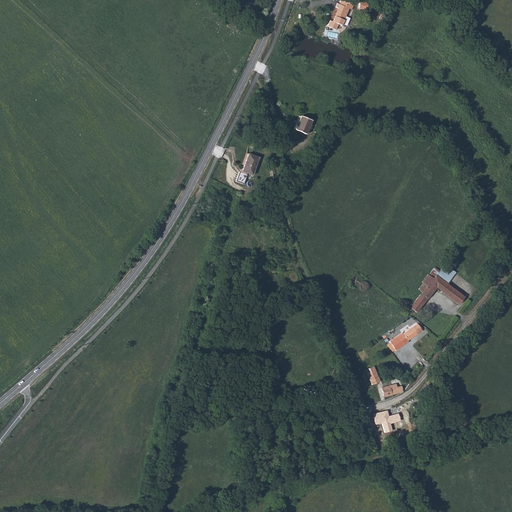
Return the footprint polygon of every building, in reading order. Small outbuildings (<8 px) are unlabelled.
[(346,7),(348,2),(343,0),(340,0),(338,3),(337,2),(334,7),(338,8),(332,21),(329,20),(327,27),(334,29),(337,23),(341,25),(348,8),(346,7)] [(368,1),(359,0),(358,10),(367,10),(368,1)] [(311,119),(300,115),(295,128),(306,133),(311,119)] [(258,156),(247,152),(241,170),(252,174),(258,156)] [(449,277),(454,271),(445,263),(440,269),(449,277)] [(432,277),(438,270),(434,267),(428,274),(432,277)] [(428,274),(427,273),(421,281),(422,282),(418,288),(421,291),(420,293),(427,298),(436,286),(458,303),(464,296),(445,281),(447,278),(438,270),(432,277),(428,274)] [(420,306),(427,298),(420,293),(413,302),(420,306)] [(420,306),(413,302),(410,306),(408,305),(406,308),(411,312),(414,309),(416,311),(420,306)] [(400,332),(387,341),(388,342),(393,349),(394,350),(406,342),(406,340),(421,330),(417,323),(401,333),(400,332)] [(371,384),(379,381),(373,366),(368,367),(370,371),(367,373),(371,384)] [(381,387),(383,396),(402,391),(401,385),(396,386),(395,383),(381,387)] [(389,420),(386,410),(372,414),(375,424),(389,420)]
